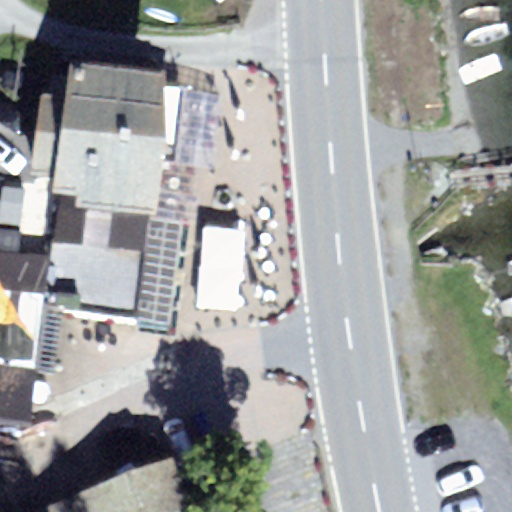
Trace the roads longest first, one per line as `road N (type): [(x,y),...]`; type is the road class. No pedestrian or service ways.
road 1 (primary): [(322,0),(354,365),(381,511)]
road 2 (track): [(324,38),(169,47),(77,39),(1,0)]
road 3 (unknown): [(348,304),(173,375),(54,453)]
